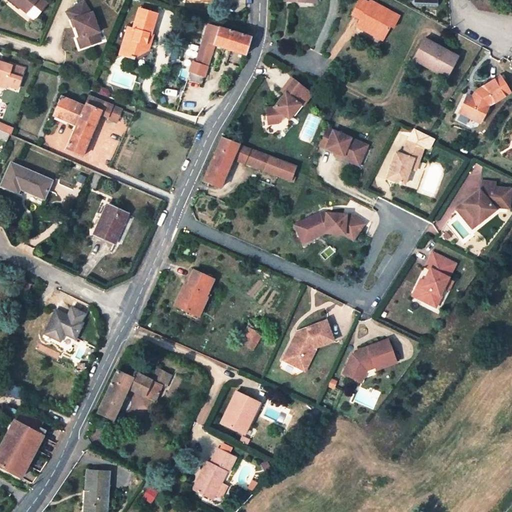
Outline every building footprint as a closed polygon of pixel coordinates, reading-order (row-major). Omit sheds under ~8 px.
[(36,0),(8,0),(7,2),(18,12),(19,10),(25,15),(36,0)] [(370,26),(373,28),(370,35),(385,42),(385,41),(392,29),(393,30),(399,18),(370,3),(369,5),(360,0),(352,16),(361,20),(359,24),(368,29),(370,26)] [(97,34),(90,15),(88,16),(81,3),(68,10),(65,12),(66,16),(69,23),(71,22),(78,41),(80,40),(83,49),(98,43),(95,35),(97,34)] [(150,36),(157,15),(139,10),(131,30),(127,29),(120,52),(127,54),(129,58),(129,60),(134,62),(134,60),(147,51),(144,44),(147,36),(150,36)] [(357,28),(370,35),(373,28),(370,26),(368,29),(359,24),(357,28)] [(201,84),(214,46),(246,55),(251,38),(249,37),(250,35),(247,34),(246,37),(208,25),(196,64),(194,63),(189,79),(197,82),(201,84)] [(458,57),(423,39),(417,51),(422,53),(417,63),(431,71),(433,67),(448,75),(458,57)] [(417,63),(422,53),(417,51),(412,60),(417,63)] [(127,54),(120,52),(118,57),(129,60),(129,58),(127,54)] [(11,67),(0,63),(0,87),(4,89),(5,86),(17,90),(24,70),(12,66),(11,67)] [(448,75),(433,67),(431,71),(446,79),(448,75)] [(292,81),(282,94),(284,95),(282,98),(283,99),(280,104),(278,103),(274,109),(266,110),(268,126),(279,124),(284,117),(288,113),(292,116),(309,92),(292,81)] [(468,95),(459,113),(479,123),(489,105),(503,97),(494,81),(475,93),(472,98),(468,95)] [(61,97),(53,116),(76,126),(85,107),(61,97)] [(65,151),(81,158),(99,115),(101,111),(109,114),(107,119),(117,123),(122,110),(89,97),(88,99),(85,107),(76,126),(65,151)] [(99,115),(107,119),(109,114),(101,111),(99,115)] [(368,146),(326,128),(320,144),(327,146),(326,149),(336,153),(343,156),(342,158),(352,163),(355,156),(362,159),(368,146)] [(0,138),(6,141),(9,135),(1,131),(0,130),(0,138)] [(222,138),(202,182),(220,189),(233,159),(270,174),(269,176),(277,180),(278,177),(293,184),(295,178),(293,177),(296,168),(239,146),(239,144),(222,138)] [(423,149),(407,143),(402,156),(395,154),(386,179),(404,186),(410,169),(413,160),(418,162),(423,149)] [(362,159),(355,156),(352,163),(359,166),(362,159)] [(418,162),(413,160),(410,169),(415,171),(418,162)] [(51,181),(11,164),(0,187),(17,194),(19,190),(43,200),(51,181)] [(494,182),(480,182),(480,191),(471,198),(472,200),(465,206),(463,204),(456,210),(465,221),(472,215),(477,222),(496,206),(510,206),(510,188),(494,187),(494,182)] [(100,220),(94,235),(114,244),(127,215),(107,205),(103,215),(100,220)] [(305,221),(314,234),(324,227),(326,231),(333,227),(352,227),(361,232),(370,215),(356,207),(332,208),(332,211),(328,211),(326,208),(305,221)] [(465,221),(470,227),(477,222),(472,215),(465,221)] [(324,227),(314,234),(305,221),(301,223),(312,240),(326,231),(324,227)] [(424,281),(416,298),(435,308),(441,296),(440,296),(455,264),(433,253),(425,267),(430,269),(424,281)] [(184,285),(175,306),(188,312),(194,314),(202,295),(206,297),(214,280),(194,271),(187,287),(184,285)] [(424,281),(421,280),(412,296),(416,298),(424,281)] [(207,298),(206,297),(202,295),(194,314),(198,317),(207,298)] [(75,339),(82,324),(80,323),(84,315),(71,309),(67,317),(55,311),(44,334),(60,342),(63,334),(75,339)] [(197,321),(198,317),(194,314),(188,312),(186,316),(197,321)] [(326,321),(298,332),(300,339),(297,340),(296,342),(293,341),(284,361),(300,369),(307,354),(317,350),(316,348),(334,341),(326,321)] [(262,335),(247,327),(238,343),(246,347),(247,345),(254,349),(262,335)] [(360,373),(367,370),(376,367),(377,370),(397,362),(388,339),(358,351),(360,355),(351,359),(344,374),(357,380),(360,373)] [(307,354),(300,369),(306,372),(317,350),(307,354)] [(113,420),(127,389),(155,402),(163,386),(166,388),(172,375),(157,368),(151,381),(134,373),(132,378),(117,372),(98,413),(113,420)] [(357,380),(362,382),(367,370),(360,373),(357,380)] [(261,400),(236,390),(220,423),(246,434),(261,400)] [(20,410),(0,447),(0,467),(21,478),(46,430),(40,428),(43,422),(20,410)] [(236,458),(217,448),(213,456),(210,464),(207,462),(199,477),(204,480),(197,492),(213,500),(227,472),(228,473),(232,465),(236,458)] [(103,511),(106,493),(107,493),(109,473),(87,472),(86,491),(88,491),(88,497),(85,497),(84,511),(103,511)] [(204,480),(199,477),(193,490),(197,492),(204,480)] [(150,487),(143,497),(151,503),(158,492),(150,487)]
